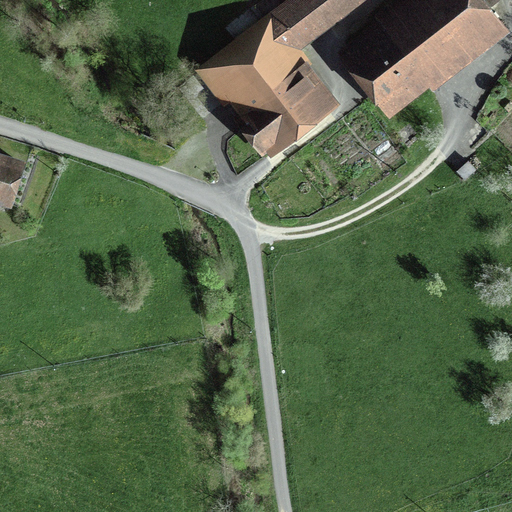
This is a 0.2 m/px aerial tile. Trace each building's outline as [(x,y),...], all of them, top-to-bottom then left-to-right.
[(281,0),(270,9),(301,48),(362,0),(281,0)] [(337,48),(388,113),(428,83),(433,89),(510,29),(492,5),(498,0),(390,0),(374,13),(377,17),(337,48)] [(235,117),(262,153),(267,150),(270,154),(341,99),(301,48),(270,9),(195,67),(223,103),(229,99),(240,113),(235,117)] [(0,200),(11,204),(25,155),(0,147),(0,200)] [(464,178),(476,168),(468,159),(456,169),(464,178)]
